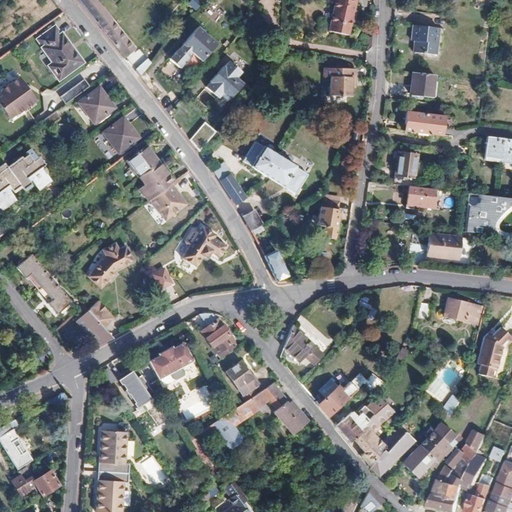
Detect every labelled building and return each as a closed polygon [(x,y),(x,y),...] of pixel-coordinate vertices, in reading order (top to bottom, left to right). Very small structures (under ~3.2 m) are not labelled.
[(135,48),(97,0),(78,0),(124,57),(135,48)] [(348,35),(355,0),(335,0),(329,31),(348,35)] [(86,58),(64,31),(63,32),(57,25),(47,33),(53,41),(51,42),(61,53),(56,57),(68,71),(86,58)] [(440,29),(414,26),(413,41),(417,42),(416,53),(437,55),(440,29)] [(196,27),(169,59),(179,68),(192,53),(200,61),(215,43),(196,27)] [(230,66),(226,62),(206,86),(213,92),(215,89),(220,94),(222,92),(228,97),(241,81),(235,76),(239,71),(231,64),(230,66)] [(356,76),(357,67),(325,65),(324,75),(330,75),(329,93),(351,94),(351,86),(352,76),(356,76)] [(428,95),(431,74),(410,71),(407,92),(428,95)] [(27,85),(20,76),(2,90),(2,91),(0,93),(0,103),(12,118),(19,112),(20,113),(38,99),(30,88),(28,90),(26,87),(27,85)] [(60,96),(66,103),(82,91),(90,85),(84,78),(60,96)] [(114,107),(99,86),(78,102),(94,122),(114,107)] [(216,99),(220,94),(215,89),(213,92),(206,86),(204,88),(216,99)] [(206,106),(212,99),(203,90),(197,97),(206,106)] [(435,135),(438,115),(404,111),(401,130),(435,135)] [(137,136),(123,117),(102,133),(117,152),(137,136)] [(188,142),(201,150),(215,131),(203,122),(188,142)] [(509,160),(511,139),(484,136),(482,157),(509,160)] [(290,193),(302,173),(255,142),(242,161),(290,193)] [(157,161),(145,146),(125,161),(137,177),(157,161)] [(411,177),(414,153),(395,150),(390,183),(406,185),(416,186),(417,178),(411,177)] [(0,202),(6,209),(18,199),(11,190),(13,188),(16,191),(22,185),(25,189),(32,184),(30,181),(32,179),(41,190),(53,181),(47,173),(48,172),(45,168),(44,169),(42,167),(47,164),(41,156),(29,165),(22,155),(8,166),(5,162),(0,165),(0,202)] [(173,181),(157,161),(137,177),(132,181),(148,201),(149,199),(171,183),(173,181)] [(224,171),(219,163),(212,168),(217,176),(224,171)] [(244,196),(229,173),(220,180),(234,203),(244,196)] [(187,203),(171,183),(149,199),(166,220),(187,203)] [(429,207),(432,188),(416,186),(406,185),(403,208),(411,209),(411,205),(429,207)] [(499,207),(500,201),(498,201),(499,195),(469,192),(466,191),(462,230),(472,231),(472,226),(478,226),(478,218),(490,219),(491,212),(497,212),(497,207),(499,207)] [(499,213),(511,201),(511,196),(499,195),(498,201),(500,201),(499,207),(497,207),(497,212),(491,212),(490,219),(491,220),(499,213)] [(322,236),(335,238),(339,209),(337,209),(338,201),(322,198),(321,206),(319,206),(316,224),(324,226),(322,236)] [(258,224),(251,211),(242,216),(249,229),(258,224)] [(490,225),(490,224),(490,223),(491,220),(490,219),(478,218),(478,226),(472,226),(472,231),(511,236),(498,231),(494,230),(493,228),(492,227),(490,225)] [(198,265),(204,255),(208,257),(213,250),(221,255),(227,244),(215,236),(217,233),(203,225),(201,228),(193,229),(186,239),(190,246),(184,257),(198,265)] [(458,258),(461,237),(429,233),(426,254),(458,258)] [(410,259),(423,260),(423,244),(411,244),(410,259)] [(117,268),(132,261),(125,245),(117,249),(113,251),(110,245),(103,248),(106,254),(88,274),(101,285),(107,279),(114,271),(117,268)] [(287,274),(275,250),(263,257),(276,280),(277,280),(287,274)] [(71,299),(30,253),(15,267),(25,277),(30,273),(53,298),(47,303),(56,313),(71,299)] [(160,291),(174,283),(164,266),(150,274),(160,291)] [(109,281),(116,273),(114,271),(107,279),(109,281)] [(114,317),(99,300),(88,309),(104,326),(114,317)] [(479,326),(484,311),(484,309),(450,300),(446,318),(479,326)] [(428,320),(431,305),(422,304),(419,318),(428,320)] [(104,326),(88,309),(77,318),(98,344),(113,337),(104,326)] [(230,334),(223,325),(221,327),(211,312),(208,312),(204,312),(201,312),(198,313),(208,326),(202,330),(207,337),(205,338),(212,347),(214,346),(222,357),(236,347),(228,336),(230,334)] [(323,353),(294,328),(286,346),(285,347),(298,359),(303,353),(314,363),(323,353)] [(492,369),(498,350),(509,339),(498,328),(488,338),(485,335),(481,339),(473,363),(477,364),(474,373),(485,377),(488,368),(492,369)] [(184,368),(195,363),(185,344),(176,350),(174,347),(169,350),(170,353),(166,355),(165,352),(160,355),(161,357),(151,363),(161,381),(172,375),(175,380),(178,381),(186,376),(186,372),(184,368)] [(395,358),(402,362),(408,351),(401,347),(395,358)] [(259,385),(254,377),(252,378),(241,362),(227,371),(244,395),(241,398),(244,402),(247,400),(255,395),(252,391),(258,387),(258,386),(259,385)] [(163,407),(138,368),(134,371),(133,370),(121,379),(126,386),(122,389),(129,399),(133,396),(137,403),(142,400),(158,425),(170,417),(163,407)] [(329,417),(366,385),(377,396),(387,385),(378,376),(371,383),(363,375),(353,384),(352,383),(342,392),(339,388),(338,388),(332,381),(318,391),(324,399),(318,404),(329,417)] [(308,421),(291,401),(288,404),(273,383),(262,390),(269,401),(266,402),(274,412),(272,414),(291,436),(308,421)] [(253,411),(266,402),(269,401),(262,390),(255,395),(247,400),(253,411)] [(58,405),(67,399),(63,393),(54,399),(58,405)] [(375,419),(388,407),(379,398),(367,410),(375,419)] [(449,416),(455,402),(455,401),(451,399),(443,411),(449,416)] [(231,428),(255,413),(253,411),(247,400),(244,402),(239,405),(232,410),(202,429),(210,442),(215,438),(223,451),(239,440),(231,428)] [(239,405),(236,401),(229,405),(232,410),(239,405)] [(353,439),(375,419),(367,410),(365,408),(360,413),(360,414),(356,418),(351,413),(336,426),(349,442),(353,439)] [(25,452),(17,438),(19,437),(14,429),(19,425),(14,418),(0,426),(0,440),(18,469),(33,459),(27,450),(25,452)] [(384,446),(374,433),(382,426),(375,419),(353,439),(365,453),(360,456),(369,467),(392,448),(408,435),(403,430),(384,446)] [(454,438),(438,425),(433,433),(444,442),(453,449),(455,447),(456,444),(452,441),(454,438)] [(127,431),(101,429),(95,511),(107,511),(121,511),(123,481),(127,481),(128,463),(124,463),(127,431)] [(475,455),(484,435),(473,430),(467,442),(468,443),(464,452),(466,453),(463,458),(471,462),(475,455)] [(446,458),(453,449),(444,442),(433,433),(420,448),(430,458),(435,462),(438,465),(444,457),(446,458)] [(376,475),(415,443),(408,435),(392,448),(369,467),(372,471),(376,475)] [(498,461),(503,451),(492,446),(488,457),(498,461)] [(417,480),(435,462),(430,458),(420,448),(402,465),(417,480)] [(511,449),(508,448),(493,493),(511,500),(511,449)] [(473,485),(484,459),(475,455),(471,462),(468,469),(459,465),(456,471),(449,485),(460,488),(461,486),(467,488),(470,484),(473,485)] [(60,483),(51,469),(34,480),(32,476),(33,475),(27,466),(19,471),(21,474),(11,480),(20,495),(29,489),(28,487),(34,483),(36,486),(41,495),(60,483)] [(449,485),(456,471),(450,468),(442,482),(448,485),(449,485)] [(480,511),(483,505),(490,480),(481,477),(479,484),(478,489),(475,497),(469,495),(463,511),(480,511)] [(454,511),(458,495),(459,492),(460,488),(449,485),(448,485),(442,482),(440,484),(433,497),(426,507),(427,507),(454,511)] [(368,511),(382,499),(380,496),(369,485),(362,497),(360,502),(368,511)] [(248,511),(241,503),(245,499),(238,490),(227,500),(233,507),(226,511),(248,511)] [(508,511),(510,505),(511,500),(493,493),(488,509),(497,511),(508,511)] [(343,511),(346,511),(352,502),(347,498),(340,510),(343,511)]
